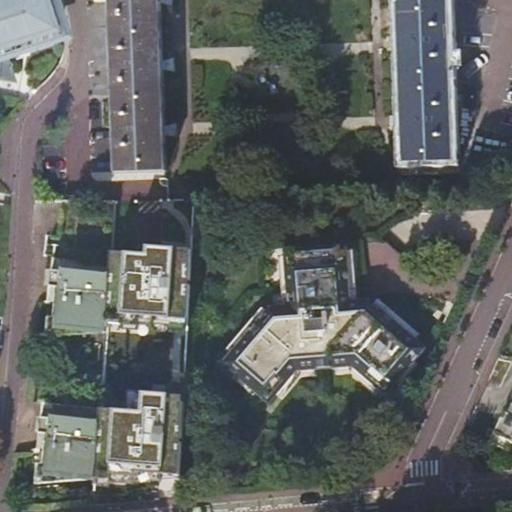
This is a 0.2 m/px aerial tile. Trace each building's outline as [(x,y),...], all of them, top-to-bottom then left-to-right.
[(0,0),(0,57),(2,56),(63,35),(54,8),(53,7),(40,11),(36,0),(0,0)] [(113,0),(118,174),(168,173),(167,137),(165,63),(163,0),(113,0)] [(451,4),(400,6),(401,45),(404,128),(405,166),(456,164),(451,4)] [(0,193),(0,204),(11,207),(12,196),(0,193)] [(351,304),(347,253),(347,250),(288,254),(288,258),(292,309),(285,310),(272,311),(269,314),(233,356),(225,366),(238,377),(258,394),(270,405),(277,396),(298,372),(316,371),(338,369),(355,368),(379,388),(387,395),(398,383),(415,362),(426,350),(416,342),(374,306),(370,303),(359,304),(351,304)] [(355,252),(347,253),(351,304),(359,304),(355,252)] [(92,322),(109,324),(114,262),(55,256),(51,287),(58,288),(57,302),(55,317),(54,333),(76,331),(76,324),(92,326),(92,322)] [(292,309),(288,258),(281,258),(285,310),(292,309)] [(380,300),(374,306),(416,342),(421,336),(380,300)] [(227,351),(233,356),(269,314),(263,310),(227,351)] [(49,380),(104,385),(105,373),(50,368),(49,380)] [(374,394),(379,388),(355,368),(338,369),(338,376),(352,375),(374,394)] [(316,378),(316,371),(298,372),(277,396),(283,401),(301,379),(316,378)] [(81,469),(97,471),(102,410),(43,404),(41,434),(40,435),(47,435),(46,450),(44,464),(43,481),(65,479),(65,472),(81,473),(81,469)] [(511,452),(511,448),(511,435),(504,432),(511,416),(507,414),(493,444),(511,452)] [(38,450),(46,450),(47,435),(40,435),(41,434),(39,434),(38,442),(38,450)] [(37,486),(96,481),(97,471),(81,469),(81,473),(65,472),(65,479),(43,481),(44,464),(39,465),(37,486)]
